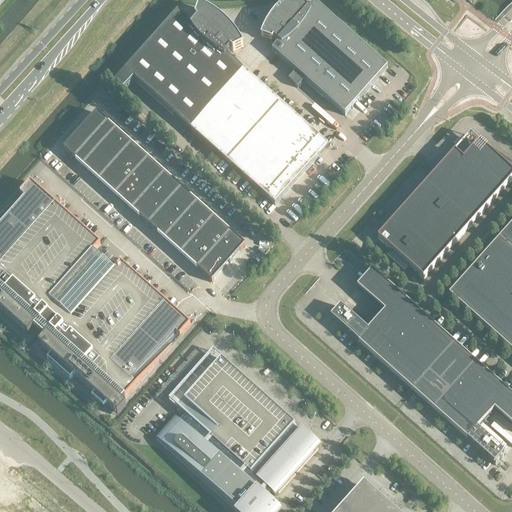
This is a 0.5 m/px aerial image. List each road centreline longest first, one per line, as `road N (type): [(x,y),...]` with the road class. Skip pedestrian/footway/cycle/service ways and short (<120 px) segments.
road 1 (unclassified): [(264,311),(280,279),(467,73)]
road 2 (unclassified): [(264,311),(271,326),(477,511)]
road 3 (unknown): [(511,199),(431,284),(376,246),(383,222)]
road 4 (unknown): [(272,219),(141,100)]
road 5 (secondary): [(0,114),(100,0)]
road 6 (unknown): [(281,507),(362,408)]
road 7 (unclassified): [(0,432),(94,511)]
road 8 (secondary): [(81,0),(0,90)]
